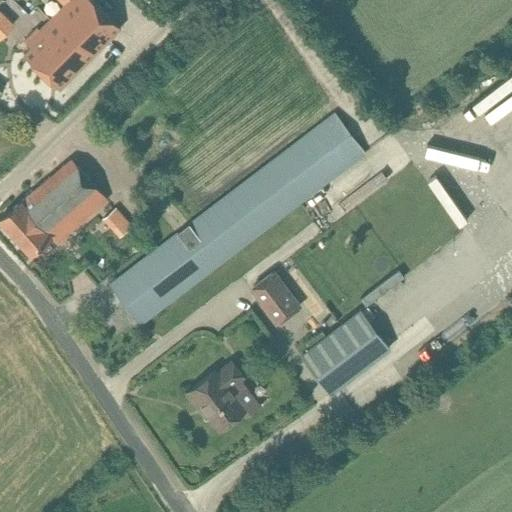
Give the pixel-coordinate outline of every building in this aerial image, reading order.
[(60,0),(65,5),(51,19),(70,38),(76,33),(95,52),(120,27),(93,0),(60,0)] [(0,4),(0,35),(15,19),(0,4)] [(51,19),(39,31),(36,28),(24,41),(30,47),(24,54),(59,88),(95,52),(76,33),(70,38),(51,19)] [(511,84),(509,81),(463,111),(479,136),(511,114),(511,84)] [(335,110),(125,272),(109,284),(140,324),(365,150),(335,110)] [(71,157),(35,188),(72,229),(108,199),(71,157)] [(72,229),(35,188),(0,217),(0,219),(29,253),(50,235),(56,242),(72,229)] [(104,218),(119,235),(131,225),(115,207),(104,218)] [(364,303),(404,276),(398,268),(358,294),(364,303)] [(298,306),(272,271),(254,285),(264,299),(261,301),(277,322),(298,306)] [(300,353),(331,394),(391,348),(360,308),(325,334),(323,330),(307,342),(310,346),(300,353)] [(214,369),(186,391),(197,405),(200,403),(219,427),(240,412),(245,418),(262,405),(241,377),(242,376),(231,362),(216,373),(214,369)]
